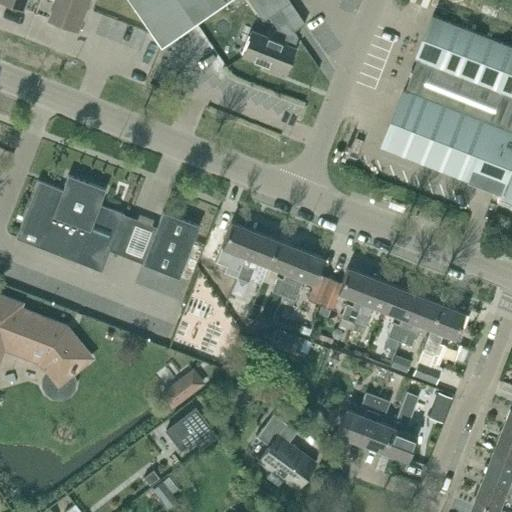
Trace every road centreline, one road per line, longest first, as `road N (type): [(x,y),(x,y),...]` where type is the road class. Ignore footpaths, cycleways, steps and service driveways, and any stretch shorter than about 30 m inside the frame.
road 1 (tertiary): [(300,196),(46,93)]
road 2 (tertiary): [(511,276),(300,196)]
road 3 (residential): [(435,501),(511,299)]
road 4 (unclassified): [(300,196),(376,0)]
road 5 (unknown): [(169,143),(119,284)]
